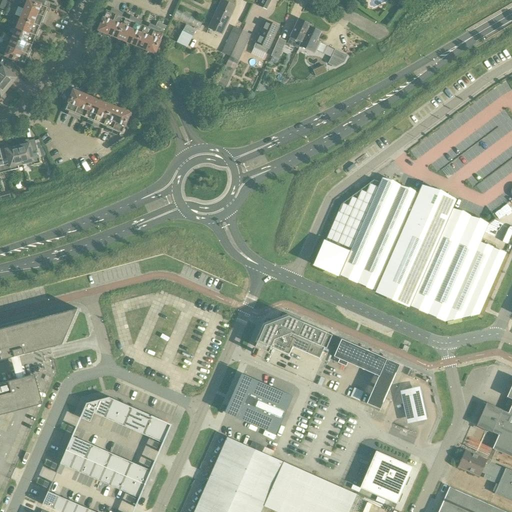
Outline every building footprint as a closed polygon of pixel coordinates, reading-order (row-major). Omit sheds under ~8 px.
[(30,0),(27,0),(24,9),(47,18),(50,13),(47,11),(48,8),(34,2),(35,2),(30,0)] [(35,0),(35,2),(34,2),(48,8),(57,12),(62,1),(59,0),(35,0)] [(184,0),(180,10),(187,12),(186,14),(199,19),(206,0),(184,0)] [(222,34),(235,6),(222,0),(209,27),(222,34)] [(266,10),(271,0),(262,0),(263,0),(260,6),(266,10)] [(24,9),(20,18),(41,27),(42,23),(45,24),(47,18),(24,9)] [(108,35),(117,11),(111,9),(110,12),(106,10),(98,30),(108,35)] [(117,11),(108,35),(117,38),(125,18),(122,17),(123,14),(117,11)] [(125,18),(117,38),(127,42),(136,19),(130,17),(129,20),(125,18)] [(20,18),(16,28),(40,37),(42,31),(39,30),(41,27),(20,18)] [(136,19),(127,42),(136,46),(144,26),(141,24),(142,21),(136,19)] [(302,42),(310,27),(310,25),(299,20),(291,37),(302,42)] [(266,21),(254,48),(266,54),(279,27),(266,21)] [(155,27),(145,50),(155,54),(164,34),(160,32),(163,25),(157,22),(155,27)] [(148,27),(144,26),(136,46),(145,50),(155,27),(149,24),(148,27)] [(230,56),(242,31),(234,27),(222,52),(230,56)] [(302,42),(300,46),(312,51),(317,41),(321,32),(310,27),(302,42)] [(40,37),(16,28),(12,37),(33,45),(34,42),(37,43),(40,37)] [(182,31),(177,43),(187,47),(192,35),(182,31)] [(242,31),(230,56),(238,60),(250,35),(242,31)] [(33,45),(12,37),(9,46),(32,56),(34,50),(31,49),(33,45)] [(286,41),(279,38),(271,56),(278,59),(286,41)] [(32,56),(9,46),(5,56),(25,65),(26,61),(29,62),(32,56)] [(335,67),(344,62),(348,55),(335,49),(328,63),(335,67)] [(0,64),(2,66),(0,68),(0,79),(9,87),(14,82),(16,84),(19,79),(16,76),(19,72),(15,68),(16,64),(2,58),(0,62),(0,64)] [(0,79),(0,96),(3,99),(7,95),(5,93),(9,87),(0,79)] [(74,117),(83,94),(73,89),(65,110),(69,112),(68,114),(74,117)] [(83,94),(74,117),(79,119),(81,116),(84,118),(93,97),(83,94)] [(93,97),(84,118),(88,119),(87,122),(92,125),(102,101),(93,97)] [(102,101),(92,125),(98,127),(100,124),(103,126),(111,105),(102,101)] [(111,105),(103,126),(107,127),(105,130),(111,132),(121,109),(111,105)] [(131,113),(121,109),(111,132),(117,135),(118,132),(122,134),(131,113)] [(137,132),(141,131),(139,127),(130,123),(128,129),(137,132)] [(487,150),(496,139),(490,134),(481,145),(487,150)] [(24,144),(17,146),(22,164),(33,162),(34,165),(41,163),(35,139),(24,142),(24,144)] [(458,143),(433,163),(437,170),(463,150),(458,143)] [(22,164),(17,146),(11,148),(10,145),(0,147),(0,150),(5,172),(11,171),(11,167),(22,164)] [(448,177),(479,155),(474,148),(443,170),(448,177)] [(473,185),(490,173),(485,166),(468,178),(473,185)] [(478,185),(482,192),(498,183),(494,176),(478,185)] [(423,191),(415,187),(412,194),(377,179),(375,183),(368,180),(339,202),(321,242),(322,243),(312,266),(335,276),(334,277),(372,293),(373,292),(408,308),(408,309),(442,324),(476,316),(501,254),(475,243),(482,225),(447,209),(450,203),(441,199),(442,194),(442,191),(441,189),(439,186),(436,185),(434,184),(432,184),(428,185),(425,188),(423,191)] [(0,414),(43,404),(35,374),(24,377),(19,356),(62,344),(78,308),(77,309),(0,328),(0,414)] [(267,320),(255,347),(269,353),(271,347),(289,355),(293,347),(320,359),(324,348),(326,348),(332,335),(283,314),(281,319),(272,322),(267,320)] [(400,364),(391,360),(386,358),(386,359),(355,346),(354,349),(346,345),(347,342),(341,339),(334,356),(339,359),(338,362),(346,366),(348,362),(379,375),(367,403),(380,409),(400,364)] [(292,396),(243,374),(226,413),(275,435),(292,396)] [(511,384),(507,397),(511,399),(511,405),(508,413),(502,411),(502,410),(487,403),(477,426),(492,433),(493,432),(499,435),(493,449),(511,457),(511,384)] [(427,418),(420,386),(400,390),(407,423),(427,418)] [(354,387),(351,396),(364,400),(367,391),(354,387)] [(86,403),(80,418),(81,418),(90,422),(94,413),(162,443),(158,452),(159,452),(171,424),(109,397),(86,403)] [(76,427),(66,450),(145,485),(155,461),(154,461),(150,470),(73,437),(77,427),(76,427)] [(348,511),(357,494),(282,462),(227,437),(193,511),(260,511),(264,506),(277,511),(348,511)] [(66,450),(60,464),(139,498),(145,485),(66,450)] [(511,471),(506,468),(505,470),(486,462),(487,460),(466,450),(459,467),(480,476),(482,471),(486,473),(484,478),(498,485),(494,494),(511,501),(511,471)] [(376,451),(372,460),(360,487),(397,504),(413,467),(376,451)] [(95,511),(49,492),(52,484),(51,484),(48,491),(42,504),(60,511),(95,511)] [(505,511),(450,487),(438,511),(505,511)]
